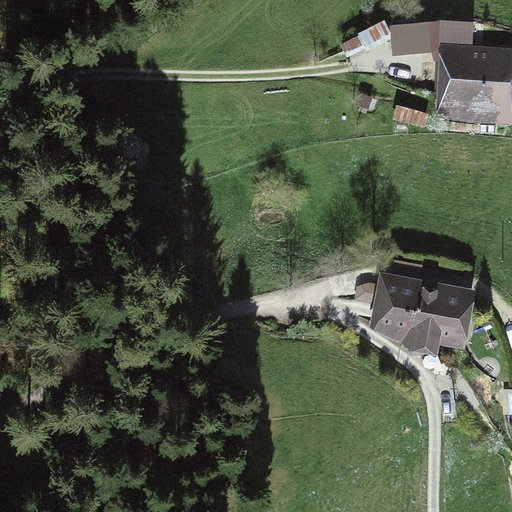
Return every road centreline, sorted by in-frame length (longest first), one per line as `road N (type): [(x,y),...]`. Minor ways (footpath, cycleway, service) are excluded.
road 1 (track): [(434,511),(434,399),(425,375),(365,331),(317,310),(254,310),(191,323),(92,369),(0,427)]
road 2 (track): [(0,87),(95,76),(420,68)]
